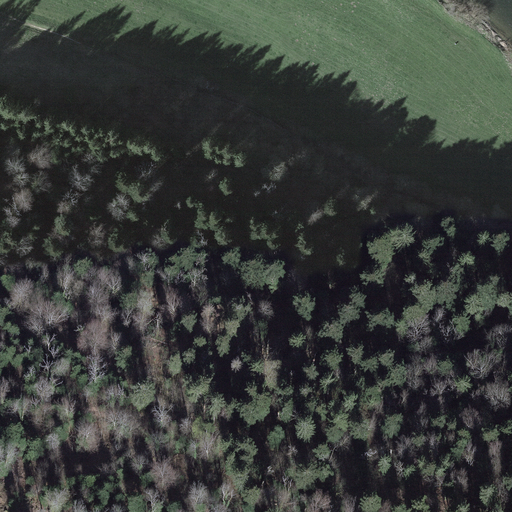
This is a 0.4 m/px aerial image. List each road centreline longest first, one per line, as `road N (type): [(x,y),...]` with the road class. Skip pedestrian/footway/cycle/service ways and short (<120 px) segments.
road 1 (track): [(0,308),(333,511)]
road 2 (track): [(0,401),(192,423)]
